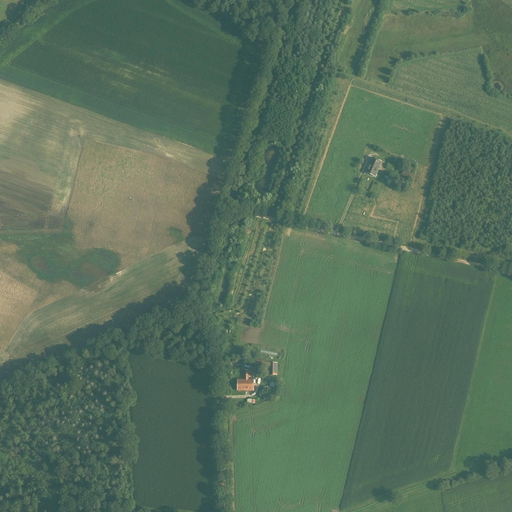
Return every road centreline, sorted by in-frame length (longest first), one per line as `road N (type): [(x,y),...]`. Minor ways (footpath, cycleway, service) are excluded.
road 1 (unclassified): [(225,511),(220,360),(199,294),(286,0)]
road 2 (track): [(225,208),(511,272)]
